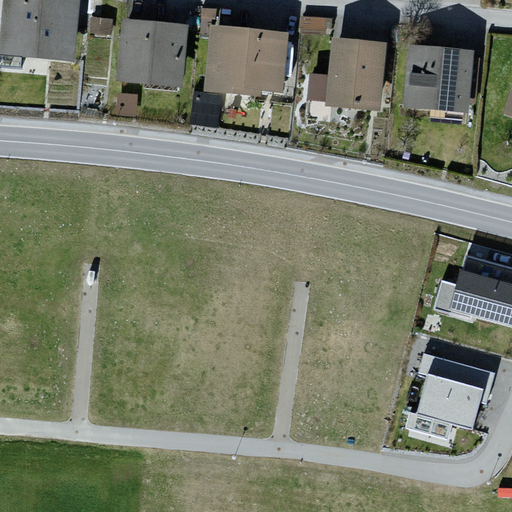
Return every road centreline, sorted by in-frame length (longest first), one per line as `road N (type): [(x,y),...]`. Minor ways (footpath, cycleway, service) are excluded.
road 1 (residential): [(511,417),(492,465),(462,478),(0,430)]
road 2 (unclassified): [(0,137),(308,176),(511,221)]
road 3 (residential): [(511,24),(245,0)]
